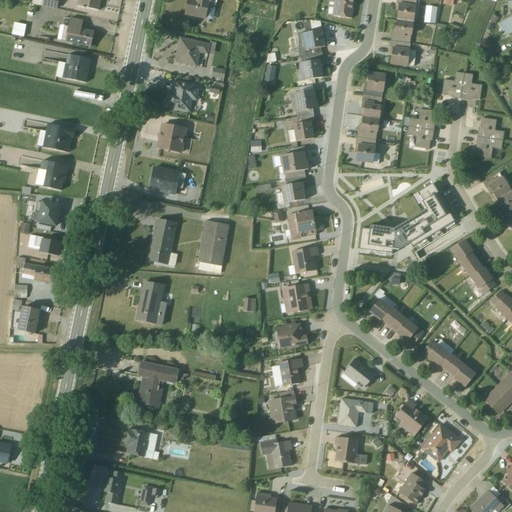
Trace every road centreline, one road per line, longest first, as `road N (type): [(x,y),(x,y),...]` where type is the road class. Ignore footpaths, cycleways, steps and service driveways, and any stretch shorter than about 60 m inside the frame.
road 1 (primary): [(39,511),(145,0)]
road 2 (residential): [(344,319),(338,311),(347,218),(327,180),(344,71),(362,53),(374,0)]
road 3 (residential): [(492,433),(344,319)]
road 4 (residential): [(455,115),(454,181),(511,269)]
road 5 (residential): [(308,482),(329,343),(344,319)]
